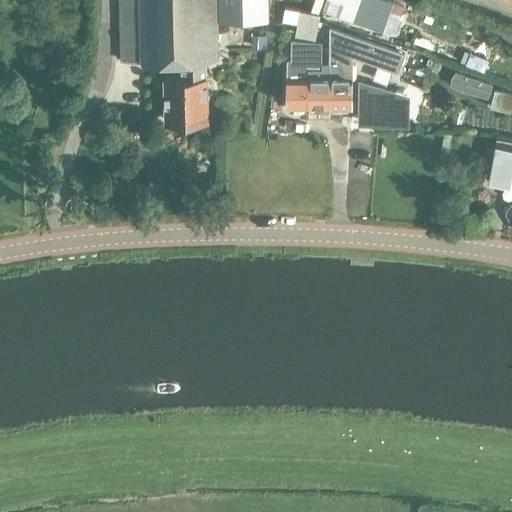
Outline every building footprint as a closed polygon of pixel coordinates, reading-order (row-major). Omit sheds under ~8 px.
[(119,0),(121,59),(176,58),(177,65),(182,65),(182,76),(165,76),(166,118),(208,117),(206,57),(217,57),(217,21),(269,20),(268,0),(119,0)] [(313,0),(310,12),(288,8),(285,21),(298,23),(296,33),(316,37),(320,14),(318,14),(322,0),(349,0),(403,18),(408,2),(403,0),(313,0)] [(362,58),(362,36),(325,27),(322,58),(362,58)] [(322,58),(322,43),(312,42),(311,58),(322,58)] [(491,85),(453,72),(448,85),(486,98),(491,85)] [(287,105),(309,106),(309,76),(288,76),(287,105)] [(330,77),(309,76),(309,106),(329,106),(330,77)] [(352,77),(330,77),(329,106),(351,107),(352,77)] [(394,83),(363,83),(362,108),(394,108),(394,101),(410,101),(410,87),(394,87),(394,83)] [(489,102),(511,106),(511,87),(492,83),(489,102)] [(511,184),(511,139),(497,137),(490,181),(511,184)]
